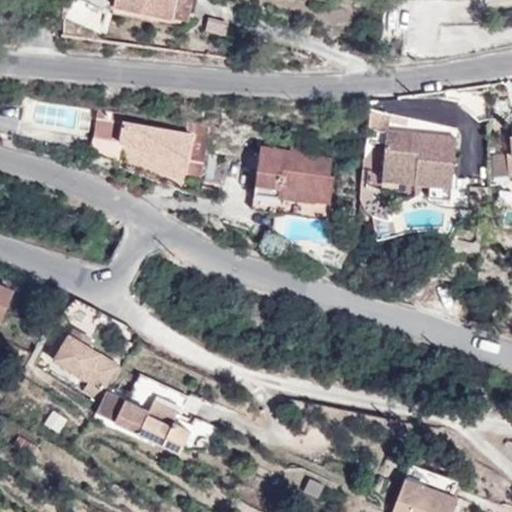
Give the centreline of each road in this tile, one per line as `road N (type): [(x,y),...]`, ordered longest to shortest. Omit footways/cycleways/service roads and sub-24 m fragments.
road 1 (residential): [(19,64),(328,87),(511,62)]
road 2 (unclassified): [(106,300),(248,378),(511,429)]
road 3 (residential): [(511,356),(254,273),(149,221)]
road 4 (residential): [(149,221),(90,188),(0,155)]
